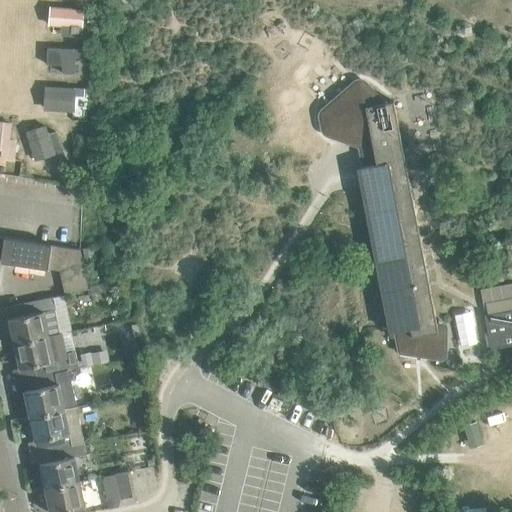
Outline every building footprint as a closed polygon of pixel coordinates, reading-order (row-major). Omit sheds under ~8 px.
[(84,3),(46,2),(46,22),(59,21),(59,30),(69,31),(80,32),(83,23),(84,3)] [(83,44),(45,43),(45,62),(58,62),(58,71),(73,72),(75,56),(83,56),(83,44)] [(81,81),(43,80),(43,100),(56,99),(56,108),(74,109),(74,96),(82,95),(81,81)] [(356,81),(354,82),(353,83),(321,110),(320,112),(320,113),(319,114),(319,115),(319,116),(321,129),(322,130),(322,132),(323,133),(325,134),(326,135),(365,149),(369,166),(362,167),(361,161),(359,161),(360,167),(357,168),(361,191),(375,264),(390,340),(399,339),(401,353),(437,358),(438,349),(445,349),(444,327),(437,329),(392,101),(382,103),(365,84),(364,82),(362,81),(360,81),(358,81),(357,81),(356,81)] [(0,157),(11,158),(13,120),(0,119),(0,157)] [(26,129),(33,159),(59,153),(49,122),(26,129)] [(0,261),(47,269),(51,245),(3,238),(0,259),(0,261)] [(79,249),(51,245),(47,269),(59,271),(82,266),(79,249)] [(83,249),(84,258),(94,256),(92,247),(83,249)] [(59,271),(61,282),(85,277),(82,266),(59,271)] [(87,289),(85,277),(61,282),(64,294),(87,289)] [(511,283),(479,290),(482,306),(511,300),(511,283)] [(23,315),(8,318),(13,343),(60,333),(54,309),(55,309),(52,297),(21,303),(23,315)] [(511,310),(484,316),(491,349),(511,344),(511,310)] [(471,311),(454,315),(462,346),(479,342),(471,311)] [(134,339),(140,338),(138,325),(131,327),(134,339)] [(34,365),(37,376),(68,370),(79,367),(71,331),(60,333),(13,343),(18,368),(34,365)] [(89,353),(80,355),(83,366),(91,364),(89,353)] [(93,364),(108,362),(107,355),(92,357),(93,364)] [(39,388),(23,391),(29,416),(76,406),(68,370),(37,376),(39,388)] [(148,381),(140,382),(142,394),(150,392),(148,381)] [(272,397),(267,407),(285,417),(291,407),(272,397)] [(81,430),(76,406),(29,416),(34,441),(50,438),(52,449),(83,442),(81,430)] [(44,489),(79,481),(74,457),(86,454),(83,442),(52,449),(55,461),(39,464),(44,489)] [(114,474),(120,499),(132,496),(126,471),(114,474)] [(85,511),(79,482),(79,481),(44,489),(49,511),(57,511),(76,508),(77,511),(85,511)] [(470,486),(472,506),(489,505),(487,485),(470,486)]
